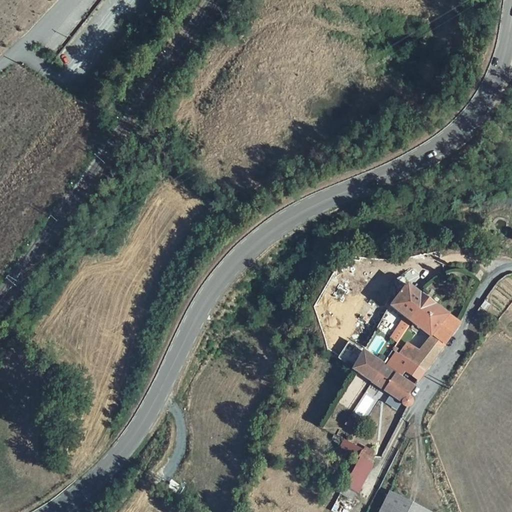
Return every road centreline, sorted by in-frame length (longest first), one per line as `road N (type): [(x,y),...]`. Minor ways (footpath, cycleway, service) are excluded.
road 1 (tertiary): [(52,511),(138,430),(230,266),(284,221),(431,152),(458,131),(495,83),(508,34)]
road 2 (unknown): [(346,338),(392,272),(435,263),(497,273)]
road 3 (unclassified): [(416,401),(489,279),(511,268)]
